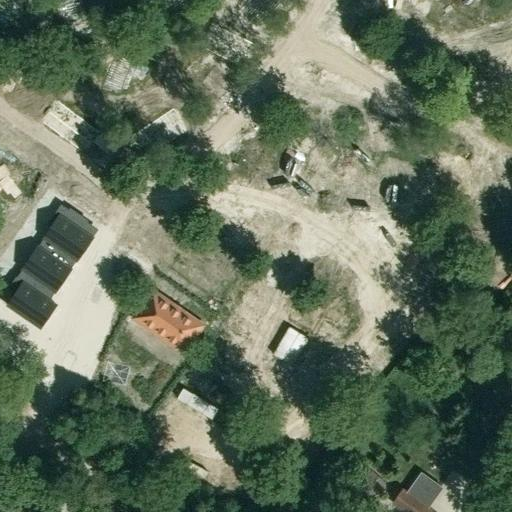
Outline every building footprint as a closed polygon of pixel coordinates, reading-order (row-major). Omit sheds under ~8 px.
[(346,26),(342,30),(349,39),(366,23),(345,0),(339,0),(330,8),(346,26)] [(435,15),(469,33),(476,20),(443,2),(435,15)] [(216,42),(203,59),(217,70),(230,53),(216,42)] [(66,139),(91,109),(81,100),(56,130),(66,139)] [(47,104),(37,116),(55,130),(65,118),(47,104)] [(12,172),(42,189),(55,167),(10,141),(0,158),(0,173),(8,178),(12,172)] [(378,173),(367,180),(393,216),(403,208),(378,173)] [(368,238),(354,225),(359,219),(345,206),(329,224),(357,250),(368,238)] [(72,269),(77,262),(78,260),(81,263),(93,246),(89,244),(94,238),(59,213),(42,238),(43,239),(39,246),(38,245),(21,270),(27,275),(6,305),(40,329),(56,305),(49,300),(54,293),(55,293),(72,269)] [(134,318),(183,352),(202,326),(152,292),(134,318)] [(431,511),(433,510),(402,488),(390,504),(402,511),(431,511)]
